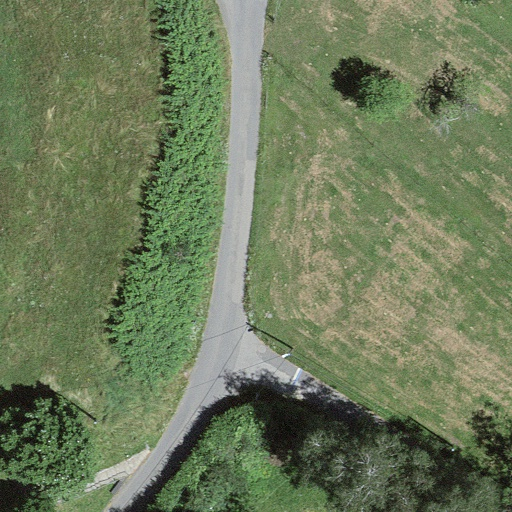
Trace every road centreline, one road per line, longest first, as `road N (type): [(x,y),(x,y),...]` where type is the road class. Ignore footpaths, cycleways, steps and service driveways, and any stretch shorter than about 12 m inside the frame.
road 1 (residential): [(219,338),(240,175),(246,0)]
road 2 (residential): [(219,338),(482,511)]
road 3 (residential): [(124,511),(182,427),(219,338)]
